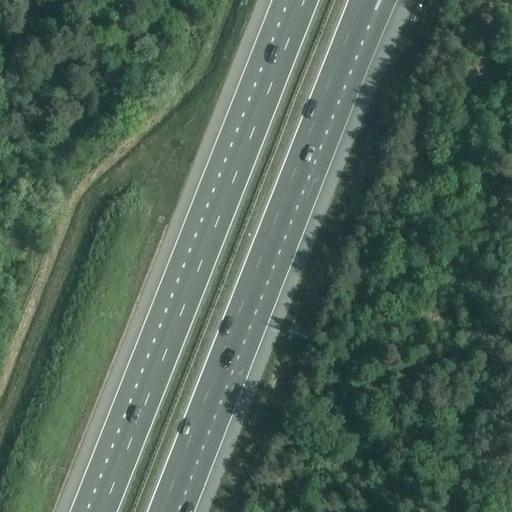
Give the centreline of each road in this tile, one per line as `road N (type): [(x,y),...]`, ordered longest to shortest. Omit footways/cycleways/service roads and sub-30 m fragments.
road 1 (motorway): [(304,0),(101,511)]
road 2 (motorway): [(161,511),(362,6)]
